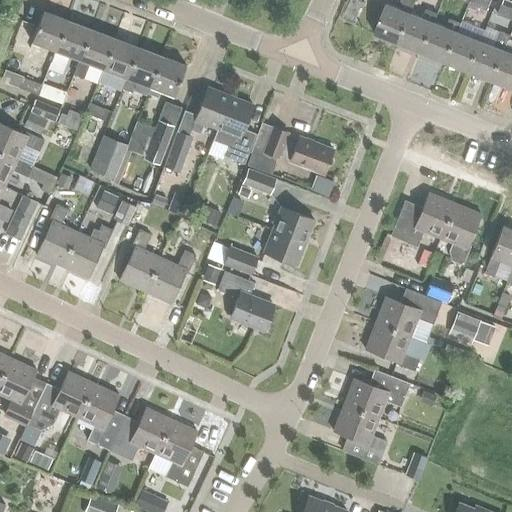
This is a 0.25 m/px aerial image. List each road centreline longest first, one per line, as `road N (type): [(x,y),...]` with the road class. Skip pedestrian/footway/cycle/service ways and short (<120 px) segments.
road 1 (residential): [(286,416),(414,103)]
road 2 (residential): [(286,416),(0,283)]
road 3 (residential): [(145,0),(301,57)]
road 4 (residential): [(301,57),(414,103)]
